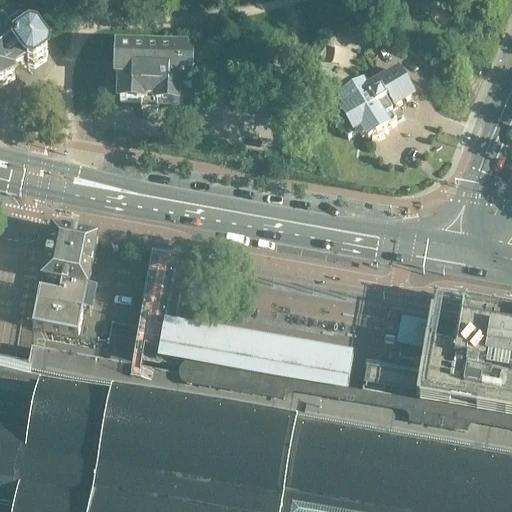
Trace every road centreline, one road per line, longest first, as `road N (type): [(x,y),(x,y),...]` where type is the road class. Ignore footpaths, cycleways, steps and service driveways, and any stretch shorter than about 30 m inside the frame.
road 1 (primary): [(467,243),(143,188),(0,151)]
road 2 (primary): [(0,178),(461,270)]
road 3 (secondary): [(511,117),(467,243)]
